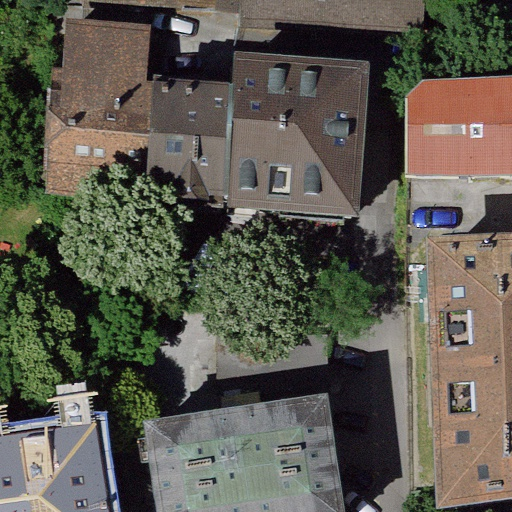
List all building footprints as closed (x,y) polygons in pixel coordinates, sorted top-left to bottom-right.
[(208,0),(208,18),(227,18),(226,0),(208,0)] [(446,45),(449,0),(259,0),(257,31),(446,45)] [(145,210),(152,100),(157,31),(70,25),(57,204),(145,210)] [(413,114),(412,182),(511,180),(511,66),(460,68),(413,114)] [(354,225),(364,82),(241,74),(239,106),(152,100),(145,210),(354,225)] [(452,511),(511,504),(511,230),(420,235),(437,511),(452,511)] [(328,411),(330,344),(217,342),(216,408),(328,411)] [(372,511),(358,415),(165,444),(175,511),(372,511)] [(118,511),(108,448),(0,464),(0,511),(118,511)]
